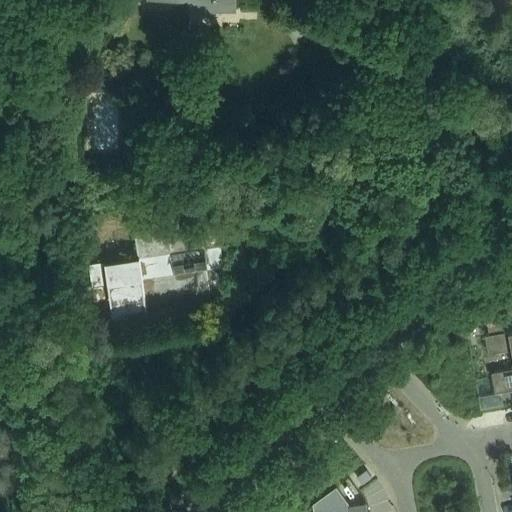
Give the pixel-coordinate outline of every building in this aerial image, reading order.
[(416,82),(398,85),(400,99),(419,95),(416,82)] [(217,216),(200,218),(134,228),(138,254),(88,261),(91,282),(75,285),(79,319),(81,319),(79,307),(95,305),(96,317),(229,298),(224,263),(228,263),(225,243),(221,243),(217,216)] [(511,387),(511,328),(503,330),(501,318),(488,320),(490,333),(485,333),(488,352),(511,347),(511,349),(511,366),(492,370),(495,391),(511,387)] [(366,469),(357,475),(362,482),(371,475),(366,469)] [(336,485),(313,502),(314,511),(367,511),(366,501),(350,503),(336,485)]
